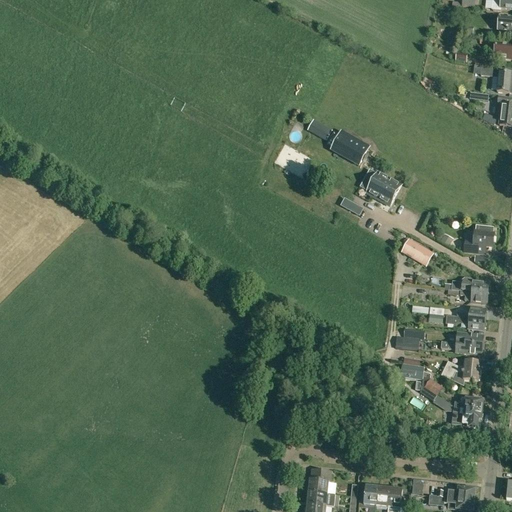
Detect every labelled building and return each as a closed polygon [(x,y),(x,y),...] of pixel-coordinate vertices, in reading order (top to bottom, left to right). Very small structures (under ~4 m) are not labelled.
[(475,0),(462,0),(462,4),(452,2),(452,9),(462,11),(462,9),(474,11),(475,0)] [(500,12),(501,9),(511,10),(511,0),(492,0),(491,11),(500,12)] [(497,32),(511,33),(511,19),(506,19),(506,17),(490,16),(489,23),(498,23),(497,32)] [(473,29),(462,28),(461,35),(472,36),(473,29)] [(448,46),(456,48),(458,39),(450,37),(448,46)] [(511,61),(511,45),(495,43),(495,46),(487,45),(486,54),(494,55),(493,59),(511,61)] [(466,63),(467,56),(456,54),(455,62),(466,63)] [(483,67),(475,66),(474,75),(480,75),(480,77),(498,79),(496,93),(509,95),(509,94),(511,94),(511,86),(510,86),(511,75),(494,73),(495,68),(483,67)] [(510,99),(498,97),(497,105),(501,106),(498,127),(511,128),(511,107),(509,107),(510,99)] [(489,124),(491,117),(485,115),(482,121),(489,124)] [(332,132),(313,121),(307,132),(326,142),(332,132)] [(359,166),(366,153),(368,149),(342,134),(340,136),(332,151),(359,166)] [(401,186),(377,173),(365,194),(389,207),(401,186)] [(343,202),(340,207),(359,217),(362,212),(363,210),(344,199),(343,202)] [(464,254),(484,256),(485,249),(492,249),(493,237),(491,236),(492,229),(480,228),(480,235),(474,235),(473,243),(465,242),(464,254)] [(445,235),(441,242),(449,247),(453,240),(445,235)] [(432,256),(409,242),(402,253),(426,267),(432,256)] [(472,287),(467,287),(467,284),(453,283),(453,286),(446,286),(445,291),(448,291),(487,295),(488,292),(489,291),(489,288),(488,287),(489,285),(472,283),(472,287)] [(487,298),(487,295),(448,291),(448,295),(465,297),(464,302),(470,302),(470,303),(486,305),(487,304),(488,303),(488,300),(487,298)] [(430,309),(429,315),(443,317),(444,310),(430,309)] [(457,315),(456,319),(484,321),(485,318),(486,318),(486,315),(485,313),(486,312),(469,310),(469,316),(457,315)] [(484,321),(456,319),(447,318),(446,325),(457,327),(457,325),(467,326),(467,330),(483,331),(484,330),(484,329),(485,326),(484,325),(484,321)] [(404,339),(416,341),(417,332),(405,331),(404,339)] [(482,347),(483,338),(457,336),(456,345),(482,347)] [(414,353),(416,341),(404,339),(397,339),(395,351),(414,353)] [(482,347),(456,345),(444,344),(441,343),(441,350),(455,352),(455,354),(481,357),(482,347)] [(441,377),(451,382),(464,388),(465,382),(478,383),(480,364),(465,363),(464,369),(458,368),(457,368),(447,363),(441,377)] [(423,381),(423,379),(424,373),(424,369),(413,367),(404,366),(403,366),(401,378),(423,381)] [(423,381),(422,388),(429,392),(432,387),(432,386),(430,384),(430,380),(431,376),(424,373),(423,379),(423,381)] [(437,398),(429,392),(421,387),(420,394),(434,402),(437,398)] [(454,404),(453,409),(483,412),(483,406),(482,406),(482,402),(475,402),(475,399),(471,399),(471,401),(465,400),(464,405),(454,404)] [(472,430),(471,432),(479,433),(480,426),(478,426),(479,421),(481,421),(481,418),(482,418),(483,412),(453,409),(452,425),(462,426),(468,427),(467,429),(472,430)] [(307,494),(327,496),(328,484),(330,484),(331,474),(311,472),(310,482),(309,481),(307,494)] [(359,507),(376,508),(378,489),(365,488),(365,490),(360,489),(359,507)] [(390,490),(378,489),(376,508),(388,510),(390,490)] [(402,491),(390,490),(388,510),(400,511),(402,491)] [(457,495),(448,494),(436,493),(436,499),(448,500),(473,502),(474,492),(458,490),(457,495)] [(307,494),(306,506),(326,508),(327,496),(307,494)] [(462,511),(472,511),(473,502),(448,500),(436,499),(435,504),(456,506),(456,511),(462,511)]
